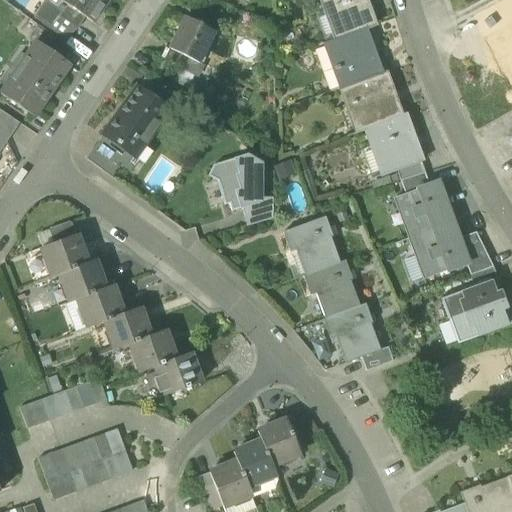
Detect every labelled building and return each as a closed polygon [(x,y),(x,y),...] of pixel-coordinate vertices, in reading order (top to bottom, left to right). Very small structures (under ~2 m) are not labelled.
[(62,40),(71,26),(54,13),(61,3),(56,0),(47,0),(43,4),(42,5),(33,18),(62,40)] [(92,23),(107,0),(56,0),(61,3),(81,16),(92,23)] [(325,11),(336,40),(365,29),(373,26),(365,6),(368,5),(366,0),(318,0),(322,12),(325,11)] [(81,16),(61,3),(54,13),(71,26),(74,28),(81,16)] [(325,11),(322,12),(314,15),(324,44),(336,40),(325,11)] [(185,58),(198,64),(214,32),(186,19),(171,49),(170,51),(185,58)] [(340,71),(346,87),(379,75),(369,47),(372,46),(365,29),(336,40),(324,44),(323,45),(334,74),(340,71)] [(0,95),(33,118),(69,65),(36,43),(25,58),(16,72),(0,95)] [(163,60),(180,70),(185,58),(170,51),(171,49),(167,47),(160,59),(163,60)] [(16,72),(25,58),(20,54),(10,68),(16,72)] [(185,58),(180,70),(194,78),(198,80),(205,68),(198,64),(185,58)] [(154,72),(173,82),(180,70),(163,60),(154,72)] [(194,78),(180,70),(173,82),(187,90),(194,78)] [(361,133),(364,132),(403,118),(386,73),(379,75),(346,87),(339,90),(346,106),(350,104),(361,133)] [(137,89),(167,111),(173,102),(172,101),(175,98),(144,79),(137,89)] [(103,136),(120,148),(138,161),(143,165),(152,153),(143,146),(167,111),(137,89),(103,136)] [(0,152),(19,124),(0,111),(0,152)] [(204,117),(201,122),(212,128),(215,124),(204,117)] [(405,117),(403,118),(364,132),(370,148),(374,147),(384,176),(396,172),(418,163),(420,163),(412,141),(414,140),(405,117)] [(196,131),(207,138),(212,128),(201,122),(196,131)] [(112,159),(120,148),(103,136),(95,147),(112,159)] [(86,160),(111,178),(120,165),(112,159),(95,147),(86,160)] [(374,147),(370,148),(360,152),(371,181),(384,176),(374,147)] [(112,159),(120,165),(129,172),(138,161),(120,148),(112,159)] [(229,205),(231,212),(241,209),(260,204),(260,201),(260,165),(246,156),(213,166),(207,177),(217,182),(224,206),(229,205)] [(290,161),(272,167),(278,182),(295,176),(290,161)] [(396,172),(400,182),(424,175),(420,163),(418,163),(396,172)] [(429,187),(424,175),(400,182),(399,182),(404,195),(429,187)] [(396,199),(410,239),(451,224),(436,184),(429,187),(404,195),(396,199)] [(241,209),(246,227),(272,220),(272,199),(260,201),(260,204),(241,209)] [(297,252),(306,277),(339,264),(330,239),(332,238),(325,219),(284,234),(291,254),(297,252)] [(48,232),(53,244),(75,236),(71,224),(48,232)] [(457,240),(451,224),(410,239),(416,255),(425,280),(465,265),(466,265),(462,254),(457,240)] [(53,244),(48,232),(48,231),(36,235),(41,248),(53,244)] [(462,254),(482,247),(475,234),(457,240),(462,254)] [(52,278),(60,274),(86,265),(75,236),(53,244),(41,248),(52,278)] [(465,265),(469,277),(492,268),(482,247),(462,254),(466,265),(465,265)] [(297,252),(291,254),(284,257),(293,281),(304,277),(306,277),(297,252)] [(425,280),(416,255),(400,261),(409,286),(425,280)] [(70,302),(78,299),(104,290),(94,262),(86,265),(60,274),(70,302)] [(346,262),(339,264),(306,277),(304,277),(311,297),(316,296),(325,320),(360,307),(351,283),(353,282),(346,262)] [(469,277),(473,288),(489,282),(489,283),(496,280),(492,268),(469,277)] [(440,300),(448,321),(501,301),(498,292),(493,294),(489,283),(489,282),(473,288),(440,300)] [(88,328),(106,322),(123,315),(113,287),(104,290),(78,299),(88,328)] [(78,299),(70,302),(64,305),(74,333),(88,328),(78,299)] [(505,311),(501,301),(448,321),(457,345),(511,325),(511,324),(507,312),(501,315),(500,312),(505,311)] [(364,306),(360,307),(325,320),(322,321),(329,340),(335,338),(345,364),(360,359),(379,352),(379,351),(369,325),(371,324),(364,306)] [(116,350),(131,344),(150,337),(140,309),(123,315),(106,322),(116,350)] [(142,372),(157,367),(175,360),(165,332),(150,337),(131,344),(142,372)] [(324,339),(310,343),(317,362),(331,358),(324,339)] [(360,359),(365,372),(392,363),(387,348),(379,351),(379,352),(360,359)] [(190,355),(175,360),(157,367),(167,397),(201,384),(190,355)] [(86,384),(95,405),(106,401),(98,380),(86,384)] [(86,384),(75,388),(83,409),(95,405),(86,384)] [(72,413),(83,409),(75,388),(65,392),(72,413)] [(61,417),(72,413),(65,392),(53,397),(61,417)] [(49,422),(61,417),(53,397),(42,401),(49,422)] [(39,425),(49,422),(42,401),(32,404),(39,425)] [(27,430),(39,425),(32,404),(19,409),(27,430)] [(257,433),(261,442),(271,466),(299,455),(286,422),(257,433)] [(117,431),(105,435),(113,455),(124,451),(117,431)] [(105,435),(94,439),(101,459),(113,455),(105,435)] [(94,439),(83,444),(90,464),(101,459),(94,439)] [(237,463),(247,487),(274,476),(271,466),(261,442),(233,453),(237,463)] [(83,444),(72,448),(79,468),(90,464),(83,444)] [(72,448),(60,452),(68,472),(79,468),(72,448)] [(124,451),(113,455),(121,477),(132,473),(124,451)] [(60,452),(50,456),(58,477),(68,472),(60,452)] [(109,481),(121,477),(113,455),(101,459),(109,481)] [(46,481),(58,477),(50,456),(38,460),(46,481)] [(98,485),(109,481),(101,459),(90,464),(98,485)] [(222,508),(250,496),(247,487),(237,463),(208,474),(212,484),(221,507),(222,508)] [(87,490),(98,485),(90,464),(79,468),(87,490)] [(76,494),(87,490),(79,468),(68,472),(76,494)] [(319,483),(333,489),(339,475),(324,470),(319,483)] [(65,497),(76,494),(68,472),(58,477),(65,497)] [(277,482),(274,476),(247,487),(250,496),(251,498),(274,489),(277,482)] [(53,502),(65,497),(58,477),(46,481),(53,502)] [(460,493),(464,505),(467,511),(511,511),(511,496),(506,479),(481,488),(480,486),(460,493)] [(201,488),(210,511),(221,507),(212,484),(201,488)] [(250,496),(222,508),(223,511),(248,511),(256,509),(251,498),(250,496)] [(146,511),(143,502),(132,506),(133,511),(146,511)]
